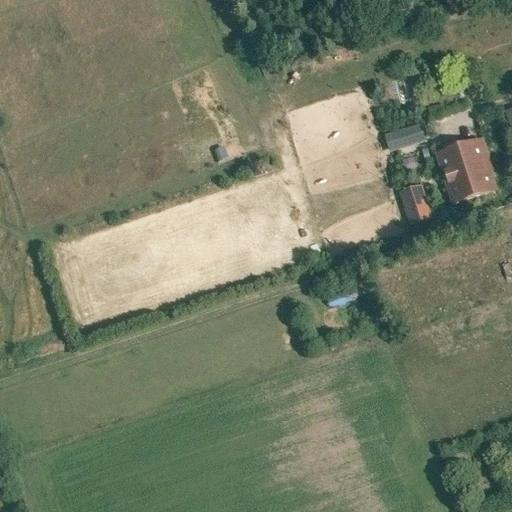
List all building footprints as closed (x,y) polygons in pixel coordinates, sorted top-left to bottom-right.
[(464,81),(469,95),(482,91),(477,76),(464,81)] [(385,134),(391,152),(428,141),(422,123),(385,134)] [(439,158),(452,206),(494,193),(489,176),(491,176),(482,145),(439,158)] [(400,195),(410,228),(431,221),(420,189),(400,195)] [(443,457),(451,475),(470,467),(462,448),(443,457)]
